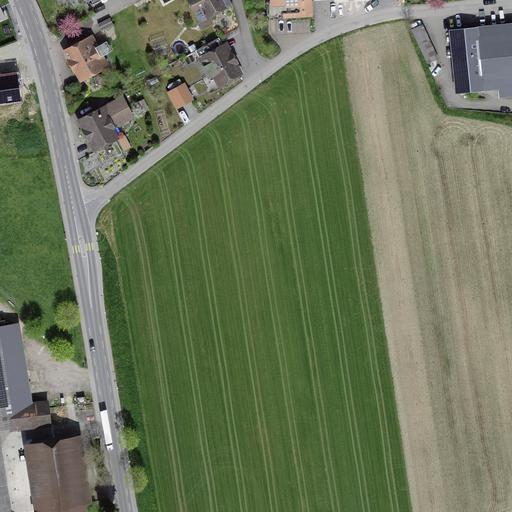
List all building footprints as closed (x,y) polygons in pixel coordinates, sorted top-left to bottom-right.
[(230,8),(226,0),(191,0),(201,21),(230,8)] [(310,0),(272,0),(274,17),(311,15),(311,1),(310,0)] [(110,17),(97,23),(101,30),(113,24),(110,17)] [(499,98),(511,96),(511,22),(450,28),(457,92),(498,88),(499,98)] [(92,41),(67,54),(82,80),(106,67),(92,41)] [(242,75),(227,46),(201,59),(216,88),(242,75)] [(0,103),(20,101),(16,75),(0,77),(0,103)] [(122,101),(81,122),(96,152),(118,141),(112,130),(132,120),(122,101)] [(0,350),(0,511),(2,511),(0,491),(0,410),(8,409),(0,350)] [(85,396),(77,397),(78,404),(86,404),(85,396)] [(0,425),(47,419),(45,404),(8,409),(0,410),(0,425)] [(85,511),(74,439),(30,445),(39,511),(85,511)]
